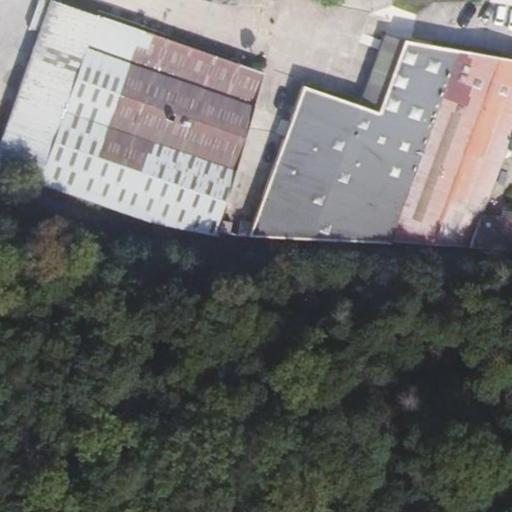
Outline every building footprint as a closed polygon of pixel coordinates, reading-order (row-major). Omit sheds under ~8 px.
[(121,77),(79,204),(185,232),(222,235),(262,75),(99,21),(82,66),(121,77)] [(377,115),(402,44),(382,41),(355,108),(377,115)] [(511,120),(511,63),(402,44),(377,115),(355,108),(304,92),(260,215),(265,214),(262,235),(472,243),(481,212),(511,120)] [(82,66),(41,189),(79,204),(121,77),(82,66)] [(511,120),(481,212),(472,243),(511,246),(511,213),(508,213),(511,201),(511,120)] [(265,214),(260,215),(246,213),(239,236),(262,235),(265,214)]
